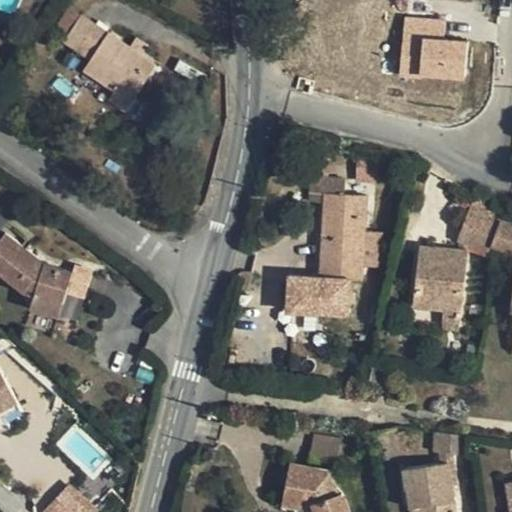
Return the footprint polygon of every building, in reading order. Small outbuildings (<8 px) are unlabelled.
[(53,32),(64,40),(82,14),(70,7),(53,32)] [(156,64),(142,55),(130,47),(82,14),(64,40),(91,58),(86,67),(116,88),(119,85),(135,95),(156,64)] [(444,38),(445,19),(403,15),(397,78),(465,84),(469,40),(444,38)] [(137,38),(130,47),(142,55),(149,46),(137,38)] [(127,109),(135,95),(119,85),(116,88),(110,97),(127,109)] [(308,200),(324,201),(325,193),(344,194),(345,178),(311,175),(308,200)] [(494,200),(475,192),(457,238),(468,242),(489,249),(491,246),(498,224),(494,222),(494,200)] [(325,193),(324,201),(320,276),(361,278),(365,195),(344,194),(325,193)] [(498,224),(491,246),(493,248),(511,253),(511,224),(500,220),(498,224)] [(86,294),(87,291),(93,269),(76,264),(75,271),(46,263),(6,232),(0,239),(0,271),(1,272),(2,270),(31,292),(37,294),(34,306),(62,314),(69,290),(86,294)] [(463,251),(468,242),(457,238),(452,250),(463,251)] [(452,250),(447,249),(447,256),(432,254),(433,247),(420,246),(413,305),(443,308),(461,309),(467,252),(463,251),(452,250)] [(447,249),(433,247),(432,254),(447,256),(447,249)] [(459,330),(461,309),(443,308),(442,329),(459,330)] [(390,386),(393,366),(375,362),(372,383),(390,386)] [(0,409),(1,410),(16,401),(0,370),(0,409)] [(20,408),(16,401),(1,410),(4,417),(20,408)] [(468,435),(436,430),(435,450),(439,451),(453,453),(467,454),(468,435)] [(457,483),(453,453),(439,451),(440,463),(447,462),(450,485),(457,483)] [(405,467),(411,511),(454,511),(450,485),(447,462),(440,463),(405,467)] [(340,511),(338,504),(345,502),(342,493),(337,494),(328,471),(291,463),(285,502),(303,506),(305,511),(340,511)] [(348,511),(345,502),(338,504),(340,511),(348,511)]
